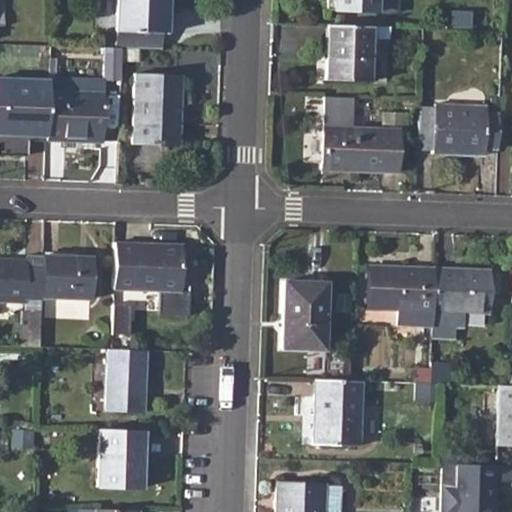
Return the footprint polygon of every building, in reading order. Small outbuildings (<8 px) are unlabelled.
[(115,0),(115,33),(161,34),(161,0),(115,0)] [(375,0),(332,0),(333,10),(375,11),(375,0)] [(388,27),(326,26),(324,81),(366,82),(368,40),(387,41),(388,27)] [(103,48),(101,78),(102,78),(103,82),(118,82),(119,49),(103,48)] [(134,76),(132,144),(176,145),(179,76),(134,76)] [(0,135),(44,137),(46,91),(46,81),(0,78),(0,135)] [(44,137),(44,142),(101,144),(102,93),(46,91),(44,137)] [(482,149),(496,149),(497,115),(484,115),(484,108),(432,106),(430,154),(482,156),(482,149)] [(396,130),(381,130),(322,128),(321,171),(395,172),(395,149),(396,130)] [(113,243),(111,291),(178,293),(180,245),(113,243)] [(40,268),(39,298),(90,300),(91,258),(40,257),(40,268)] [(0,260),(0,302),(24,304),(24,302),(25,267),(25,262),(0,260)] [(395,325),(430,327),(432,270),(367,267),(365,309),(396,311),(395,325)] [(430,327),(429,340),(452,340),(452,328),(462,329),(462,313),(487,314),(488,272),(432,270),(430,327)] [(283,282),(280,349),(322,350),(325,284),(283,282)] [(22,312),(21,347),(38,348),(39,312),(22,312)] [(109,351),(106,350),(105,412),(143,413),(145,351),(109,351)] [(349,382),(314,381),(312,445),(357,446),(359,382),(349,382)] [(511,386),(508,386),(497,386),(495,446),(511,446),(511,386)] [(143,431),(98,430),(96,487),(135,488),(136,462),(141,463),(143,431)] [(436,445),(436,464),(439,464),(464,465),(465,446),(436,445)] [(511,466),(464,465),(439,464),(438,511),(491,511),(492,483),(511,483),(511,466)] [(276,484),(274,511),(339,511),(341,485),(276,484)]
